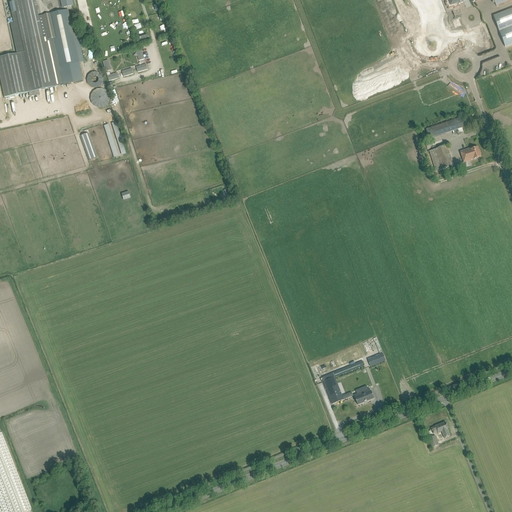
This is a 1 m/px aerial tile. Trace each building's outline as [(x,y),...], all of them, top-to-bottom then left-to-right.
[(17,54),(0,57),(0,76),(5,98),(33,92),(64,85),(79,82),(76,67),(61,70),(60,68),(80,63),(69,10),(55,13),(51,14),(42,15),(43,16),(38,17),(35,1),(34,0),(10,0),(11,1),(9,1),(14,23),(11,23),(17,54)] [(444,0),(445,3),(447,7),(448,11),(449,11),(453,10),(454,9),(459,7),(458,4),(458,3),(459,4),(463,3),(461,0),(470,0),(472,2),(477,0),(444,0)] [(493,17),(505,47),(511,44),(511,9),(501,14),(493,17)] [(97,86),(100,87),(105,76),(91,71),(86,85),(96,89),(97,86)] [(92,99),(92,102),(94,104),(97,106),(100,107),(104,107),(107,105),(109,103),(110,100),(110,97),(109,93),(108,91),(105,89),(102,88),(98,88),(95,90),(93,92),(92,95),(92,99)] [(461,117),(426,129),(429,139),(435,137),(443,134),(453,131),(463,128),(464,128),(461,117)] [(110,124),(104,125),(113,157),(126,154),(117,121),(110,123),(110,124)] [(454,166),(447,146),(429,152),(436,172),(454,166)] [(458,164),(455,165),(456,169),(460,168),(459,167),(465,165),(464,162),(481,157),(478,147),(470,150),(470,148),(460,152),(464,162),(458,164)] [(331,360),(334,367),(356,359),(353,353),(351,354),(349,348),(345,350),(343,346),(339,347),(341,352),(338,353),(337,350),(334,351),(338,361),(336,361),(335,359),(331,360)] [(386,360),(383,353),(380,354),(367,359),(370,367),(386,360)] [(363,361),(359,363),(334,373),(335,377),(365,365),(363,361)] [(333,373),(320,379),(322,383),(324,382),(330,399),(332,404),(343,399),(342,396),(342,395),(335,377),(334,377),(333,373)] [(357,394),(354,395),(355,397),(355,398),(358,405),(374,398),(371,391),(370,389),(368,389),(357,394)] [(443,427),(427,433),(429,440),(446,434),(443,427)] [(1,433),(0,433),(0,511),(24,511),(31,509),(1,433)] [(452,434),(442,438),(448,452),(457,449),(453,440),(454,439),(452,434)]
